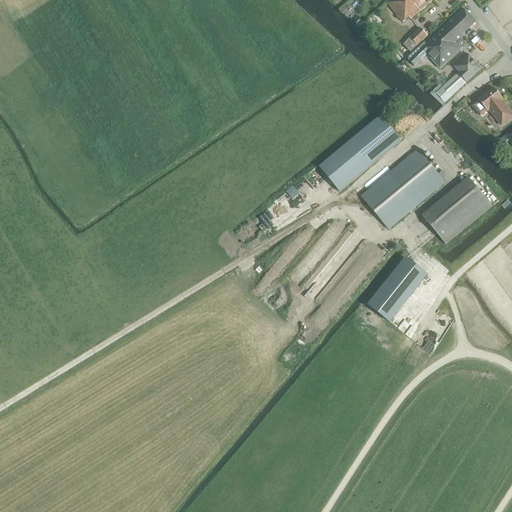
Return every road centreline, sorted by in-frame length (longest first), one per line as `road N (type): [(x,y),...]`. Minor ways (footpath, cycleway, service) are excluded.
road 1 (track): [(0,410),(339,202),(511,56)]
road 2 (track): [(511,228),(450,282),(413,340)]
